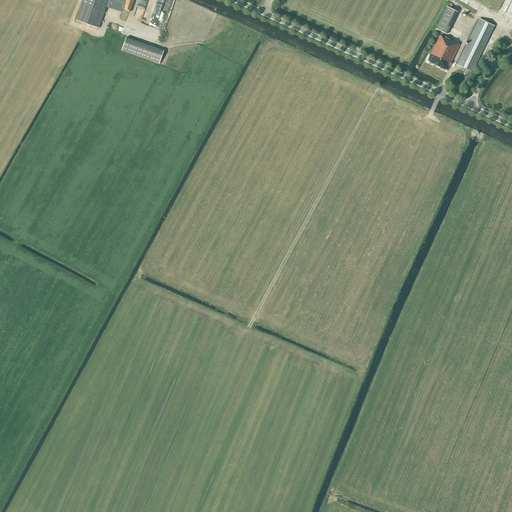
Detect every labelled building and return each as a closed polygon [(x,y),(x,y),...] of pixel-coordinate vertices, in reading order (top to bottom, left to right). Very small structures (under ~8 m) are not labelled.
[(122,13),(122,12),(123,10),(130,12),(134,0),(82,0),(81,3),(76,20),(99,28),(106,7),(122,13)] [(436,29),(447,34),(458,12),(447,6),(436,29)] [(471,72),(494,26),(479,19),(457,65),(471,72)] [(126,36),(121,50),(159,64),(164,50),(126,36)] [(440,36),(427,61),(447,70),(460,44),(460,43),(459,43),(458,44),(445,37),(444,38),(440,36)]
